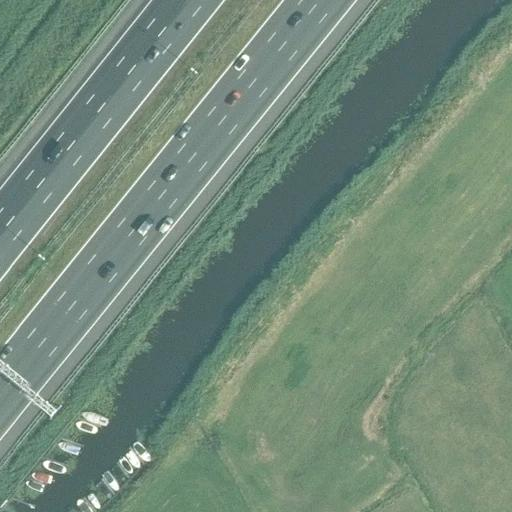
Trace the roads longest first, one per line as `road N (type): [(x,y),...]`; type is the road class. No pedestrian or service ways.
road 1 (motorway): [(0,394),(321,0)]
road 2 (motorway): [(189,0),(0,233)]
